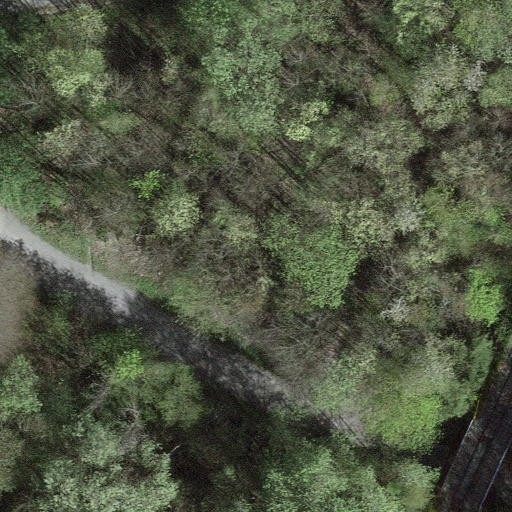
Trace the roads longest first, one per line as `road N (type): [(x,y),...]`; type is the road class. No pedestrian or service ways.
road 1 (track): [(0,229),(54,255),(225,369),(325,412)]
road 2 (track): [(325,412),(511,486)]
